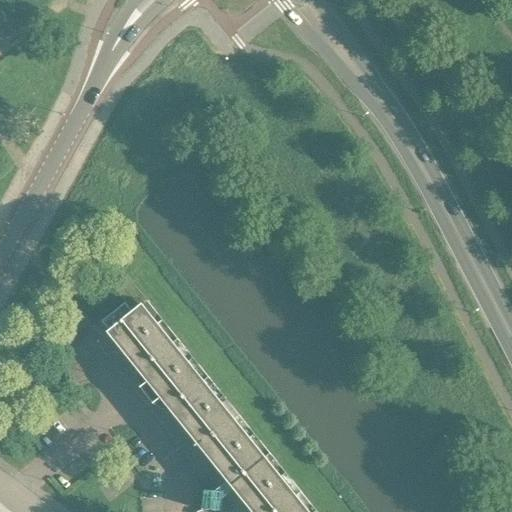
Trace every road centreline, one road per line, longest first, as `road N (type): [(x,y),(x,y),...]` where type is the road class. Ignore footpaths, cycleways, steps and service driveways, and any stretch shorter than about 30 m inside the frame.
road 1 (secondary): [(279,0),(383,121),(511,357)]
road 2 (secondary): [(511,329),(394,111),(307,0)]
road 3 (unclassified): [(0,255),(107,60),(152,0)]
